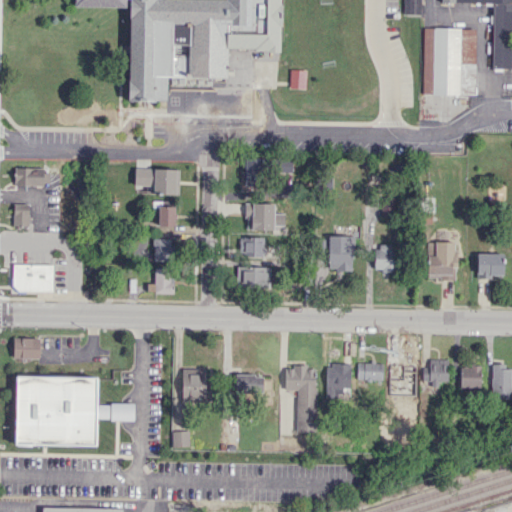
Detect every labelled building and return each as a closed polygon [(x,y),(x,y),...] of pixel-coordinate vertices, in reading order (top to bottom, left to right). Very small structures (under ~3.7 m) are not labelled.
[(73,6),(73,0),(279,0),(279,50),(254,50),(254,46),(226,45),(225,75),(167,74),(166,98),(155,98),(155,102),(126,101),(128,7),(73,6)] [(403,0),(403,14),(420,14),(420,0),(403,0)] [(511,67),(511,0),(440,0),(441,1),(493,2),(492,67),(511,67)] [(422,94),(474,94),(475,28),(423,27),(422,94)] [(305,88),(306,69),(290,69),(289,87),(305,88)] [(260,184),(260,157),(243,158),(244,184),(260,184)] [(292,171),(291,159),(279,159),(280,172),(292,171)] [(178,194),(179,169),(134,167),(133,185),(153,186),(152,193),(178,194)] [(14,168),(13,184),(49,185),(49,168),(14,168)] [(273,229),(274,203),(246,202),(245,229),(273,229)] [(28,226),(28,204),(13,203),(12,226),(28,226)] [(174,226),(174,206),(158,206),(158,226),(174,226)] [(353,236),(327,235),(327,239),(319,239),(319,252),(328,253),(327,270),(353,270),(353,236)] [(264,237),(239,236),(238,255),(263,256),(264,237)] [(153,260),(172,260),(172,238),(153,238),(153,260)] [(455,241),(427,241),(427,249),(434,249),(434,256),(427,256),(427,277),(440,277),(440,279),(455,279),(455,241)] [(375,270),(397,269),(396,245),(374,245),(375,270)] [(504,276),(503,252),(476,253),(476,277),(504,276)] [(19,290),(12,284),(13,263),(53,264),(52,291),(19,290)] [(269,285),(270,267),(237,265),(236,284),(269,285)] [(154,292),(172,293),(173,268),(154,267),(154,292)] [(12,357),(39,358),(39,338),(13,337),(12,357)] [(448,359),(429,358),(429,366),(423,365),(422,385),(438,385),(438,380),(447,381),(448,359)] [(382,381),(383,362),(357,361),(356,380),(382,381)] [(325,397),(349,398),(350,364),(326,363),(325,397)] [(415,364),(390,363),(389,380),(415,381),(415,364)] [(490,398),(511,398),(511,365),(491,364),(490,398)] [(459,387),(480,387),(481,366),(460,365),(459,387)] [(296,389),(296,432),(316,432),(315,366),(284,366),(284,390),(296,389)] [(180,368),(181,399),(205,398),(204,367),(180,368)] [(15,443),(16,374),(98,376),(97,403),(133,404),(133,418),(97,418),(97,445),(15,443)] [(235,374),(235,392),(263,392),(262,374),(235,374)] [(171,447),(189,446),(188,430),(171,431),(171,447)]
